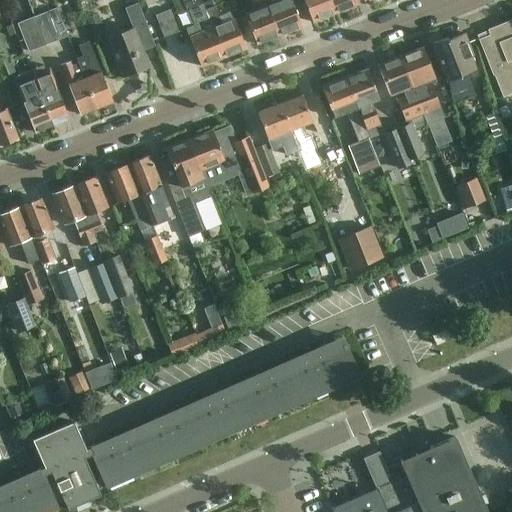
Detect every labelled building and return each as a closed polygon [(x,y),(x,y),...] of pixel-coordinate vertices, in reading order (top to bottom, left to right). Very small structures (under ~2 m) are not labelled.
[(200,0),(181,0),(191,25),(184,28),(200,67),(223,58),(200,0)] [(257,45),(279,36),(264,0),(250,0),(255,12),(245,16),(257,45)] [(264,0),(279,36),(301,27),(290,0),(284,0),(280,2),(279,0),(264,0)] [(329,0),(302,0),(312,23),(335,14),(329,0)] [(329,0),(335,14),(357,5),(354,0),(329,0)] [(121,77),(148,67),(139,44),(150,40),(136,3),(123,8),(131,28),(108,37),(106,39),(121,77)] [(204,10),(223,58),(246,49),(234,20),(221,25),(213,6),(204,10)] [(46,44),(59,39),(67,36),(56,7),(47,11),(35,16),(46,44)] [(178,31),(169,8),(154,14),(162,37),(178,31)] [(97,13),(86,18),(93,37),(104,32),(97,13)] [(29,51),(46,44),(35,16),(18,23),(29,51)] [(511,20),(487,31),(487,32),(476,36),(492,74),(493,73),(502,96),(511,92),(511,20)] [(2,26),(7,39),(15,36),(10,23),(2,26)] [(470,87),(465,73),(475,69),(470,57),(472,56),(463,34),(447,40),(446,38),(431,45),(450,95),(454,102),(475,94),(472,86),(470,87)] [(0,70),(3,77),(14,72),(0,35),(0,70)] [(97,108),(113,102),(89,42),(79,46),(83,56),(77,59),(79,63),(97,108)] [(422,48),(400,57),(423,116),(426,123),(435,145),(448,140),(439,117),(441,116),(434,96),(429,85),(425,87),(423,82),(427,80),(433,78),(422,48)] [(400,57),(378,66),(389,95),(394,93),(401,109),(405,120),(422,113),(400,57)] [(97,108),(79,63),(73,66),(71,62),(61,66),(80,115),(97,108)] [(30,70),(53,126),(69,119),(49,69),(45,70),(43,65),(30,70)] [(379,132),(368,103),(378,99),(367,70),(344,79),(368,137),(379,132)] [(36,132),(53,126),(31,71),(14,77),(24,103),(25,102),(36,132)] [(367,137),(368,137),(344,79),(322,87),(334,116),(346,112),(357,141),(347,145),(357,170),(377,163),(367,137)] [(279,105),(297,151),(308,147),(300,127),(312,122),(301,96),(279,105)] [(285,156),(297,151),(279,105),(257,113),(267,140),(277,135),(285,156)] [(504,106),(497,109),(500,118),(507,115),(504,106)] [(0,143),(1,146),(18,139),(6,110),(1,112),(0,109),(0,143)] [(491,111),(482,115),(491,137),(500,134),(491,111)] [(397,129),(411,166),(417,164),(415,157),(423,154),(411,124),(397,129)] [(210,131),(187,140),(205,185),(236,172),(245,195),(267,187),(256,160),(247,136),(233,141),(228,128),(211,134),(210,131)] [(413,170),(411,166),(397,129),(383,135),(397,168),(402,166),(405,174),(413,170)] [(167,155),(157,159),(177,210),(188,237),(203,231),(192,203),(210,196),(205,185),(187,140),(165,149),(167,155)] [(279,171),(268,143),(254,148),(266,176),(279,171)] [(480,148),(471,152),(474,160),(483,157),(480,148)] [(163,192),(160,185),(148,156),(127,165),(165,260),(167,259),(166,258),(174,255),(170,245),(174,243),(155,195),(163,192)] [(153,265),(165,260),(127,165),(104,174),(116,203),(126,198),(153,265)] [(476,177),(455,185),(464,207),(485,199),(476,177)] [(96,241),(93,233),(101,229),(94,211),(105,207),(94,178),(73,186),(95,242),(96,241)] [(83,246),(95,242),(73,186),(50,195),(62,224),(72,220),(83,246)] [(511,186),(500,190),(505,209),(511,206),(511,186)] [(47,237),(42,239),(40,234),(52,229),(40,199),(18,208),(41,264),(55,258),(47,237)] [(309,206),(302,208),(308,224),(315,222),(309,206)] [(41,264),(18,208),(0,214),(0,226),(8,246),(18,242),(27,264),(39,260),(41,264)] [(435,226),(426,229),(432,243),(440,240),(435,226)] [(338,239),(349,269),(382,257),(370,227),(338,239)] [(117,298),(131,293),(117,256),(103,261),(117,298)] [(80,285),(91,281),(85,264),(74,267),(80,285)] [(100,304),(115,298),(102,264),(87,270),(100,304)] [(68,302),(83,297),(72,268),(57,273),(68,302)] [(42,298),(31,269),(14,276),(26,304),(42,298)] [(6,305),(16,331),(32,325),(22,299),(6,305)] [(252,305),(223,316),(228,331),(257,320),(252,305)] [(195,334),(200,345),(226,334),(218,313),(206,318),(211,328),(195,334)] [(200,345),(195,334),(195,332),(167,344),(172,357),(201,347),(200,345)] [(359,376),(344,343),(345,343),(342,337),(85,449),(73,421),(32,439),(44,467),(0,485),(0,511),(44,511),(56,507),(56,506),(64,502),(67,509),(100,495),(97,488),(105,484),(106,485),(359,376)] [(128,364),(121,348),(109,352),(116,369),(114,369),(117,377),(128,373),(125,365),(128,364)] [(139,351),(133,353),(135,362),(142,359),(139,351)] [(67,377),(76,397),(91,391),(82,370),(67,377)] [(42,384),(30,388),(37,408),(50,403),(42,384)] [(17,404),(7,408),(11,418),(21,414),(17,404)] [(487,511),(454,437),(399,461),(406,476),(331,508),(332,511),(487,511)]
